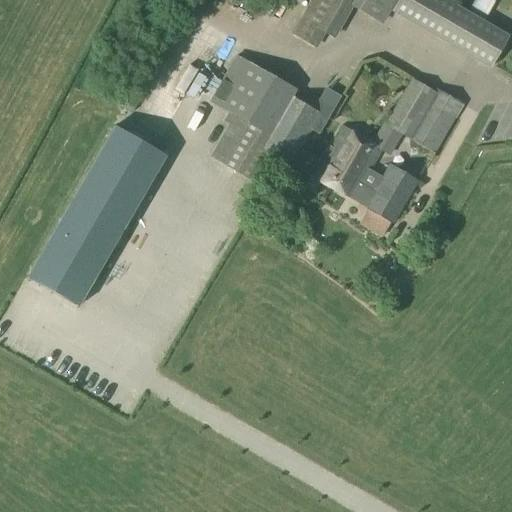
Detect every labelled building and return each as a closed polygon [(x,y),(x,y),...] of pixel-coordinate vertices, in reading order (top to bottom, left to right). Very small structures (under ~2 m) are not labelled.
[(312,0),(293,35),(316,48),(324,33),(332,38),(351,6),(381,23),(394,0),(312,0)] [(490,70),(509,37),(445,0),(398,0),(391,13),(490,70)] [(290,166),(300,150),(312,129),(321,135),(341,99),(326,90),(314,111),(291,98),(295,91),(235,56),(208,103),(227,115),(223,122),(229,126),(210,158),(262,188),(279,159),(290,166)] [(206,94),(217,74),(198,63),(186,83),(206,94)] [(435,94),(410,79),(384,125),(401,134),(409,139),(434,154),(461,105),(436,91),(435,94)] [(371,144),(382,150),(380,152),(388,157),(401,134),(384,125),(382,123),(371,144)] [(300,150),(290,166),(392,225),(417,183),(389,167),(381,180),(368,173),(380,152),(382,150),(371,144),(342,127),(322,163),(300,150)] [(113,128),(25,278),(78,308),(165,158),(113,128)] [(293,251),(298,244),(286,235),(280,242),(293,251)]
